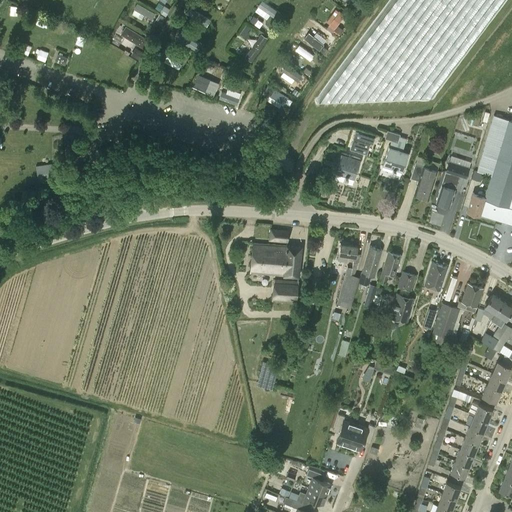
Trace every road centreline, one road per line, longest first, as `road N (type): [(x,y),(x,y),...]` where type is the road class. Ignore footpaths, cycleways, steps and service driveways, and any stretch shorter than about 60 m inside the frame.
road 1 (tertiary): [(0,251),(123,217),(214,209),(295,215)]
road 2 (track): [(296,191),(300,162),(330,126),(444,115),(511,88)]
road 3 (tertiary): [(511,280),(433,238),(295,215)]
